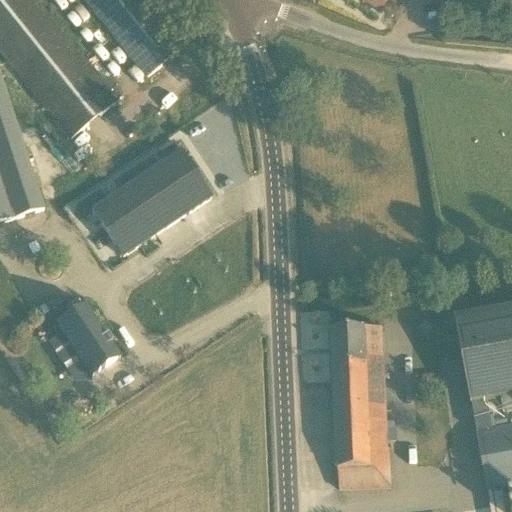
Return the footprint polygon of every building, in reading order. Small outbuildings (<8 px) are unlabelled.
[(0,0),(0,53),(71,141),(116,105),(30,0),(0,0)] [(82,0),(147,80),(184,50),(143,0),(82,0)] [(354,0),(381,15),(388,0),(390,0),(400,5),(402,0),(354,0)] [(0,226),(44,212),(0,77),(0,226)] [(91,214),(123,260),(211,201),(180,154),(91,214)] [(118,360),(82,307),(80,308),(81,310),(55,328),(54,326),(52,327),(88,380),(89,379),(88,377),(115,359),(116,361),(118,360)] [(455,321),(476,433),(493,430),(486,401),(511,396),(511,313),(457,324),(456,321),(455,321)] [(369,362),(368,331),(332,332),(339,492),(390,490),(389,453),(386,453),(383,381),(385,381),(385,361),(369,362)]
